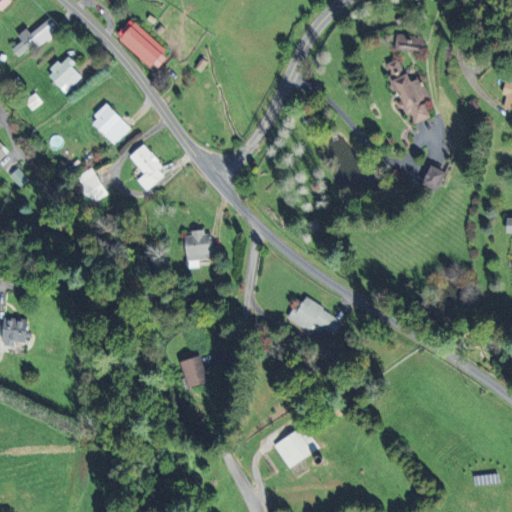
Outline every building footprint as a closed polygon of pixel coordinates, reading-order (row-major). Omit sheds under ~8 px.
[(0,0),(0,8),(9,0),(0,0)] [(61,31),(51,18),(31,33),(28,28),(18,35),(22,41),(12,49),(18,56),(37,42),(40,47),(61,31)] [(156,72),(171,57),(133,20),(118,35),(156,72)] [(423,36),(397,35),(396,50),(422,52),(423,36)] [(82,77),(72,67),(76,63),(68,55),(47,75),(65,93),(82,77)] [(395,91),(398,90),(406,116),(412,114),(415,124),(432,118),(426,100),(428,99),(421,77),(409,81),(401,59),(386,64),(395,91)] [(131,128),(109,105),(91,122),(114,145),(131,128)] [(0,141),(0,159),(9,153),(0,141)] [(145,175),(138,180),(146,191),(169,176),(147,144),(132,155),(145,175)] [(425,185),(440,190),(447,172),(433,166),(425,185)] [(86,205),(107,194),(93,167),(73,178),(86,205)] [(20,188),(29,181),(19,168),(10,175),(20,188)] [(187,233),(188,268),(199,268),(199,260),(214,259),(214,235),(206,236),(206,232),(187,233)] [(343,321),(308,298),(300,310),(296,307),(288,318),(309,332),(316,323),(334,335),(343,321)] [(30,343),(30,319),(5,318),(4,346),(16,346),(16,342),(30,343)] [(182,363),(190,389),(210,382),(202,357),(182,363)] [(276,444),(287,467),(320,452),(310,429),(276,444)]
